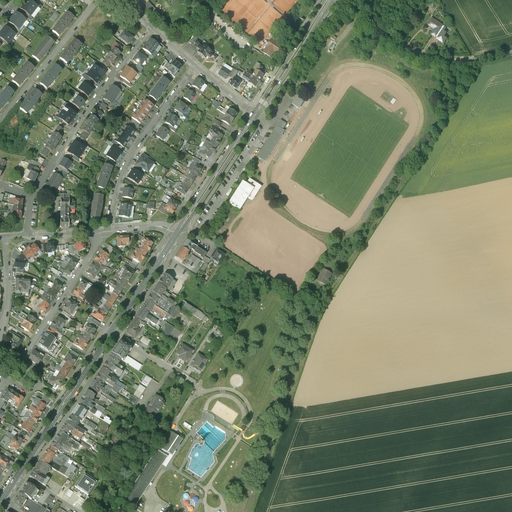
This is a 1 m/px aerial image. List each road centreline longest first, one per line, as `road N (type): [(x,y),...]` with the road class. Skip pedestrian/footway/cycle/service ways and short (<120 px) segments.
road 1 (primary): [(176,233),(18,472)]
road 2 (residential): [(151,27),(90,101),(29,198)]
road 3 (residential): [(106,229),(131,149),(194,64)]
road 4 (residential): [(20,359),(106,229)]
road 5 (residential): [(0,120),(96,0)]
road 6 (primary): [(256,114),(331,0)]
road 7 (primary): [(325,0),(252,111)]
road 8 (primary): [(252,111),(184,221)]
road 9 (primary): [(184,221),(256,114)]
